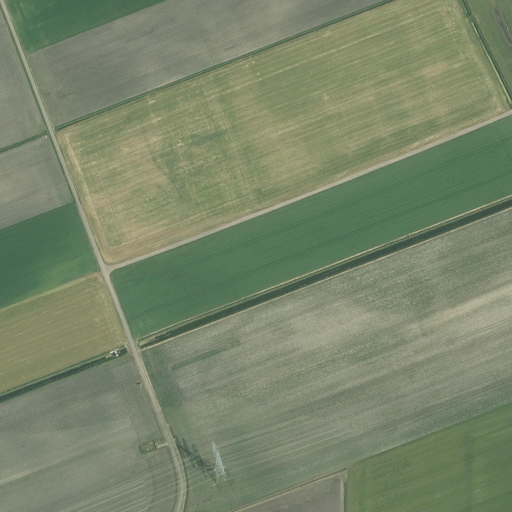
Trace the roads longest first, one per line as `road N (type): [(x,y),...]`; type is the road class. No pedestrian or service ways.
road 1 (unclassified): [(177,511),(178,468),(1,0)]
road 2 (track): [(104,271),(511,110)]
